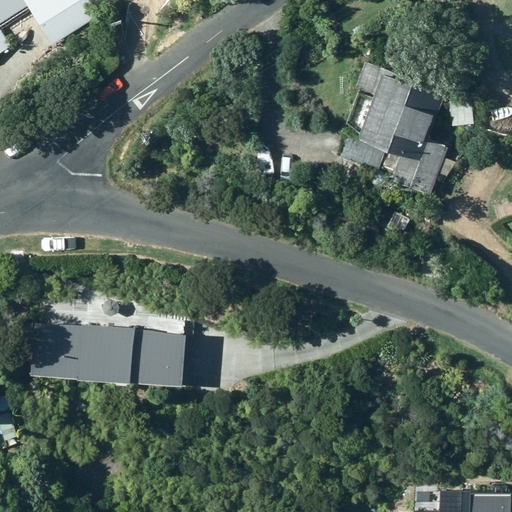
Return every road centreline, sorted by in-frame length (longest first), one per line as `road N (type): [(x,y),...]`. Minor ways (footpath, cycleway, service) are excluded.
road 1 (residential): [(511,351),(417,303),(173,225),(19,209)]
road 2 (residential): [(263,0),(61,159),(19,209)]
